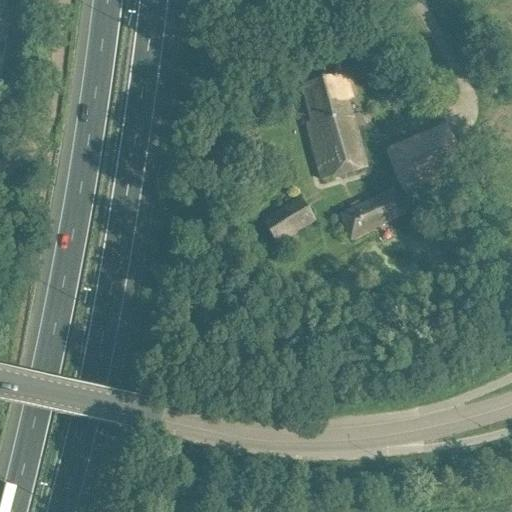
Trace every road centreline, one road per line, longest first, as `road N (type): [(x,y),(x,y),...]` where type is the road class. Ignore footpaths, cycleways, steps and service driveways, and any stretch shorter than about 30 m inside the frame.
road 1 (motorway): [(107,0),(84,172),(11,511)]
road 2 (motorway): [(60,511),(100,345),(153,0)]
road 3 (track): [(142,511),(153,467),(182,462),(321,485),(456,474),(511,457)]
road 4 (tertiary): [(162,420),(240,438),(341,441),(439,426),(511,404)]
road 5 (unclassified): [(0,173),(41,129),(65,67),(70,0)]
road 6 (tertiary): [(162,420),(0,384)]
road 7 (residential): [(417,0),(467,85),(468,109),(452,122)]
